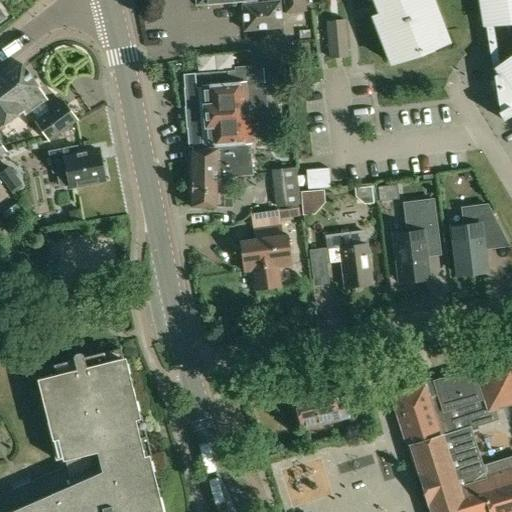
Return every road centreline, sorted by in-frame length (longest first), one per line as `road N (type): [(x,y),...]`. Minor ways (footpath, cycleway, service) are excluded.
road 1 (secondary): [(189,370),(108,0)]
road 2 (residential): [(189,370),(511,314)]
